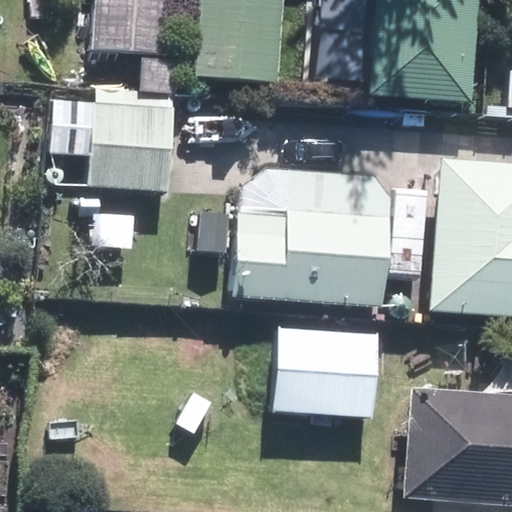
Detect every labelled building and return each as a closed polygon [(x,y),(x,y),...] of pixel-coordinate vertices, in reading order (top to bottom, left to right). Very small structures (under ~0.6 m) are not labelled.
[(157,0),(89,0),(86,48),(154,53),(157,0)] [(273,0),(271,0),(191,0),(186,75),(267,81),(273,0)] [(461,0),(365,0),(360,95),(456,100),(461,0)] [(158,111),(87,109),(84,185),(155,188),(158,111)] [(511,173),(429,168),(419,310),(511,316),(511,173)] [(230,190),(222,296),(369,307),(377,200),(365,180),(256,172),(230,190)] [(367,339),(270,333),(265,410),(362,416),(367,339)] [(511,401),(401,394),(394,500),(511,508),(511,401)]
